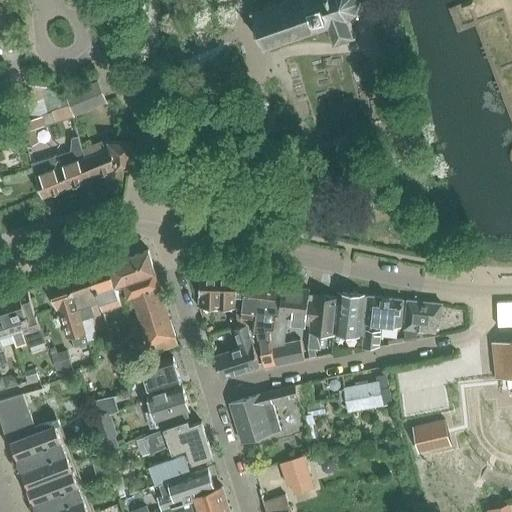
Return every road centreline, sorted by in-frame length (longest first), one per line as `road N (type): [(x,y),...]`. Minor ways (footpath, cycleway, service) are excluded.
road 1 (residential): [(160,232),(477,290)]
road 2 (residential): [(206,391),(479,332),(477,290)]
road 3 (residential): [(0,263),(109,225),(160,232)]
road 4 (residential): [(206,391),(160,232)]
road 5 (residential): [(248,511),(206,391)]
